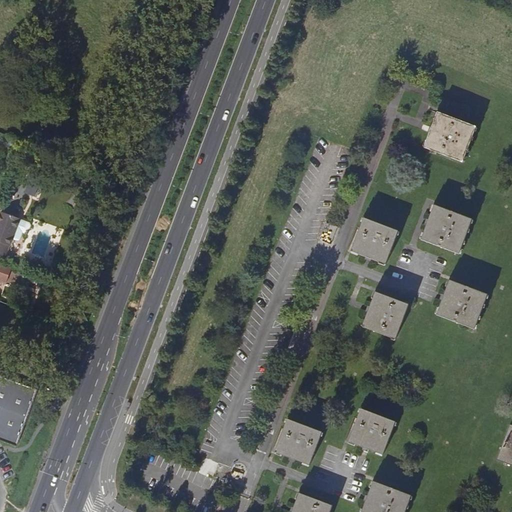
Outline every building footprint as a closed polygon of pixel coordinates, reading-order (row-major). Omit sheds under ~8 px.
[(476,127),(437,112),(431,126),(423,147),(463,162),(476,127)] [(433,205),(431,210),(429,217),(421,240),(459,254),(472,219),(433,205)] [(21,218),(2,211),(0,217),(0,253),(6,256),(10,245),(11,245),(14,238),(18,240),(20,239),(23,231),(27,233),(29,232),(32,225),(31,222),(21,218)] [(385,264),(398,231),(363,218),(360,227),(351,251),(385,264)] [(12,268),(2,264),(0,268),(0,279),(7,282),(12,268)] [(488,294),(474,289),(450,280),(444,295),(436,315),(474,329),(488,294)] [(375,291),(367,311),(362,326),(395,339),(408,304),(375,291)] [(0,375),(0,439),(17,446),(30,410),(37,389),(0,375)] [(396,422),(361,409),(349,441),(383,455),(396,422)] [(275,452),(290,458),(296,460),(309,465),(322,432),(287,418),(275,452)] [(511,464),(511,424),(509,424),(496,459),(511,464)] [(405,511),(411,495),(373,481),(368,496),(361,511),(405,511)] [(329,511),(333,505),(300,492),(294,507),(292,511),(329,511)]
